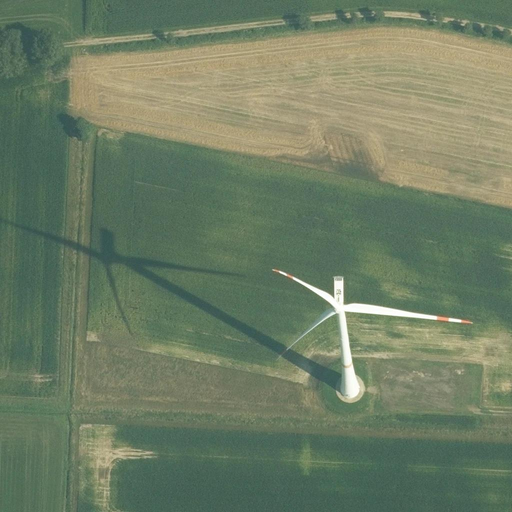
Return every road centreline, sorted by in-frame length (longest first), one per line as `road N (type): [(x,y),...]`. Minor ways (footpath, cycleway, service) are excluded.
road 1 (track): [(0,56),(372,15),(511,34)]
road 2 (track): [(511,416),(383,411)]
